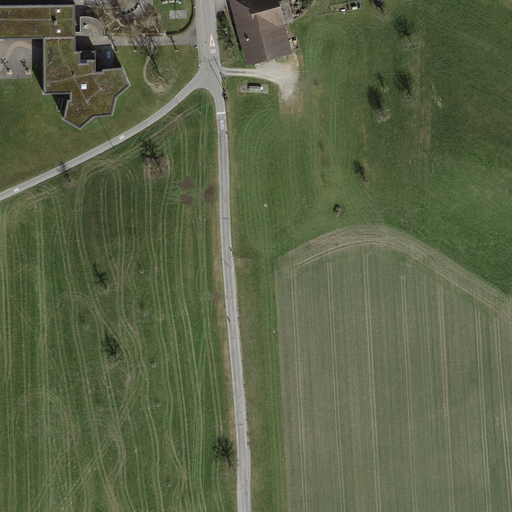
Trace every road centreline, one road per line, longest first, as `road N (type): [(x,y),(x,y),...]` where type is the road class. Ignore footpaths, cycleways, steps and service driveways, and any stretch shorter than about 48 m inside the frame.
road 1 (unclassified): [(214,70),(245,511)]
road 2 (residential): [(214,70),(137,131),(0,200)]
